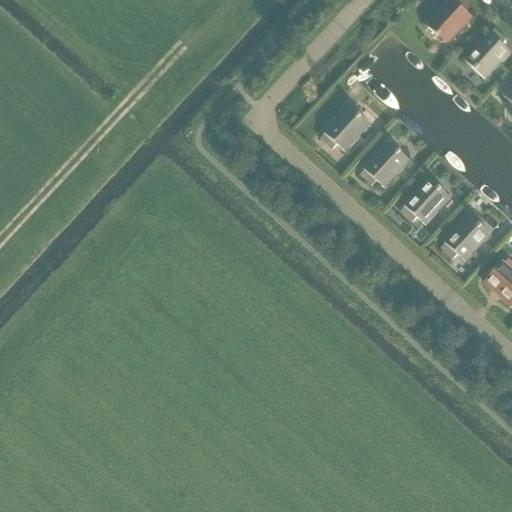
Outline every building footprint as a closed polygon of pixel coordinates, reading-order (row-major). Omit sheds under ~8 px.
[(468,7),(460,0),(452,0),(452,1),(427,28),(447,47),(472,20),(464,12),(468,7)] [(502,47),(507,42),(495,31),(490,36),(465,63),(486,82),(511,55),(502,47)] [(333,152),(337,147),(346,155),(371,127),(350,108),(325,136),(321,141),(333,152)] [(226,131),(219,140),(237,156),(245,147),(226,131)] [(372,188),(377,183),(385,191),(410,163),(390,144),(365,172),(360,177),(372,188)] [(413,224),(417,220),(426,227),(451,200),(430,181),(405,209),(401,214),(413,224)] [(494,232),(502,227),(490,209),(482,214),(494,232)] [(453,261),(458,257),(466,264),(491,237),(471,218),(446,246),(441,251),(453,261)] [(503,264),(484,285),(511,310),(511,309),(511,263),(509,261),(505,266),(503,264)]
